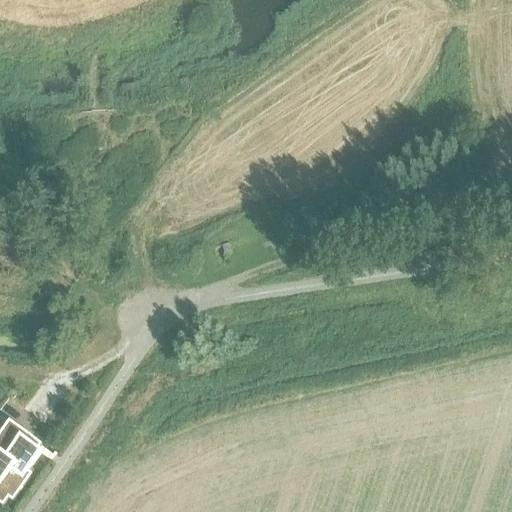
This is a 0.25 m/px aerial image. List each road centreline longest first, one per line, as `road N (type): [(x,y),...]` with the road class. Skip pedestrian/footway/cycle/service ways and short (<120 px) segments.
road 1 (track): [(155,324),(209,297),(511,252)]
road 2 (track): [(23,511),(155,324)]
